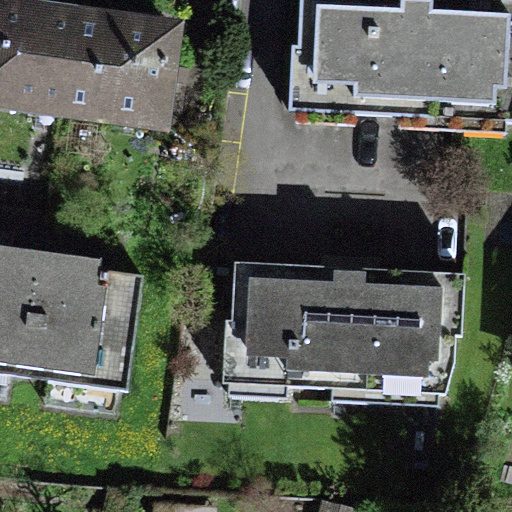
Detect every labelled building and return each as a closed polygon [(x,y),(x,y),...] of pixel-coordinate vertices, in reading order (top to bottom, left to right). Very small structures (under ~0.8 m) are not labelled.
[(511,14),(322,4),(318,63),(312,62),(308,126),(511,136),(511,14)] [(82,16),(0,5),(0,118),(67,127),(82,16)] [(189,31),(82,16),(67,127),(173,142),(189,31)] [(9,268),(0,266),(0,384),(147,400),(159,289),(122,285),(123,274),(10,261),(9,268)] [(482,289),(254,276),(250,335),(244,334),(240,399),(461,410),(472,380),(473,350),(479,347),(482,289)] [(115,476),(104,511),(137,511),(145,485),(115,476)]
